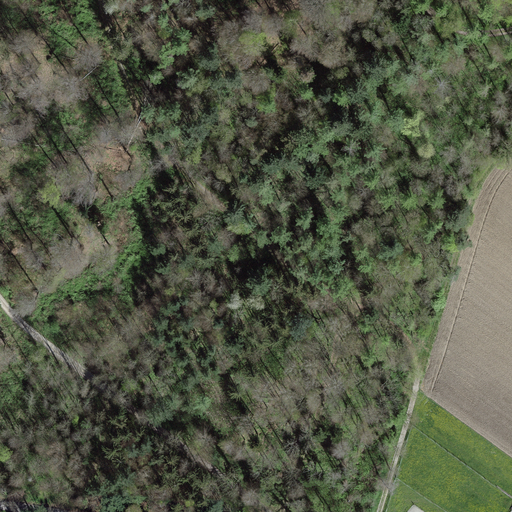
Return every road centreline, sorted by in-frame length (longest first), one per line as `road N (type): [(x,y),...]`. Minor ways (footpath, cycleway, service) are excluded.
road 1 (track): [(379,511),(422,361),(159,151),(99,0)]
road 2 (track): [(269,511),(0,301)]
road 3 (track): [(422,361),(474,191),(511,145)]
road 4 (track): [(106,388),(99,466),(41,511)]
